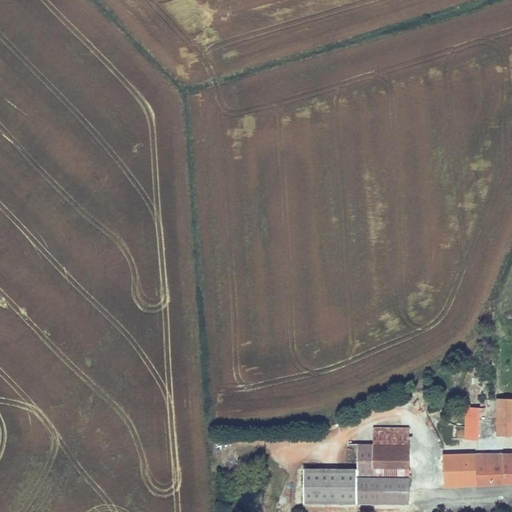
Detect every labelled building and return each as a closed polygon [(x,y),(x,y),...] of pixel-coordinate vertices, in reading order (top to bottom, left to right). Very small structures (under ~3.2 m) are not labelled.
[(511,398),(499,398),(498,435),(511,435),(511,398)] [(482,407),(467,406),(465,438),(480,440),(482,407)] [(305,468),(305,504),(411,504),(411,427),(374,427),(374,443),(359,444),(359,468),(305,468)] [(511,452),(460,454),(461,487),(511,484),(511,452)] [(446,487),(461,487),(460,454),(445,455),(446,487)]
